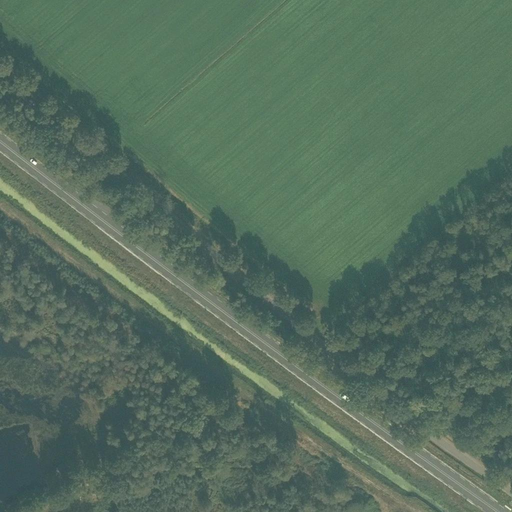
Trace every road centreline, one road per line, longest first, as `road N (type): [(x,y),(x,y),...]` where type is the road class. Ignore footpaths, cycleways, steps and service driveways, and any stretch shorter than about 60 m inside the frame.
road 1 (unclassified): [(511,489),(317,342),(0,74)]
road 2 (primary): [(497,511),(0,141)]
road 3 (track): [(23,511),(242,392),(419,511)]
road 4 (track): [(242,392),(0,204)]
